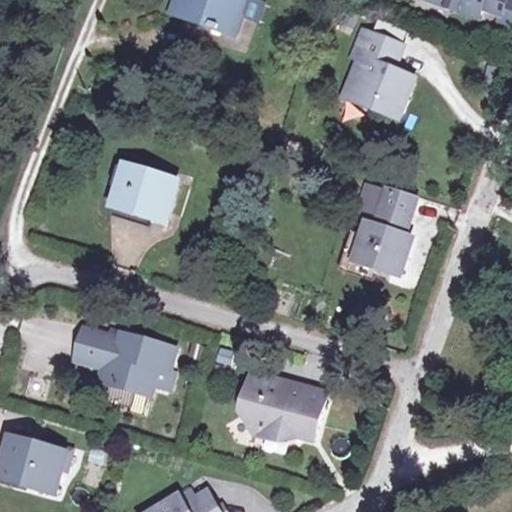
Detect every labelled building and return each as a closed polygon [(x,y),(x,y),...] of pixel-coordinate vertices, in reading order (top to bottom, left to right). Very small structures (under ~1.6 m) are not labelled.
[(249,0),(178,0),(178,2),(187,5),(182,20),(236,39),(244,17),(257,22),(264,5),(249,0)] [(428,0),(427,4),(478,24),(486,4),(505,12),(510,0),(509,0),(428,0)] [(511,0),(510,0),(505,12),(498,30),(511,35),(511,0)] [(187,5),(178,2),(173,16),(182,20),(187,5)] [(417,82),(395,75),(389,72),(398,48),(366,36),(356,60),(362,62),(348,100),(380,113),(381,109),(402,117),(417,82)] [(405,50),(398,48),(389,72),(395,75),(405,50)] [(178,186),(129,173),(118,208),(168,223),(178,186)] [(422,205),(394,195),(384,225),(389,227),(388,232),(374,228),(362,262),(401,277),(413,242),(403,238),(405,232),(412,235),(422,205)] [(182,374),(177,372),(182,351),(131,336),(129,341),(94,332),(85,360),(111,368),(109,378),(117,381),(117,385),(159,396),(162,387),(177,391),(182,374)] [(291,395),(283,392),(277,382),(265,379),(253,419),(265,439),(278,443),(280,437),(306,444),(310,442),(325,446),(338,402),(297,390),(291,395)] [(34,381),(30,398),(46,401),(49,384),(34,381)] [(23,463),(17,482),(63,495),(75,455),(21,442),(15,461),(23,463)] [(9,480),(17,482),(23,463),(15,461),(9,480)] [(198,511),(214,511),(225,505),(217,493),(195,506),(198,511)] [(229,511),(225,505),(214,511),(198,511),(195,506),(189,497),(164,511),(229,511)]
